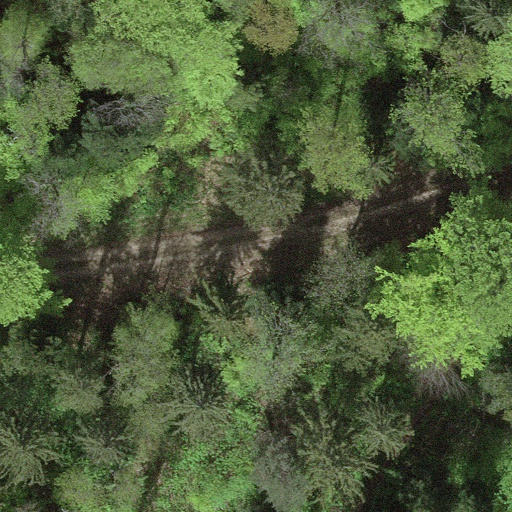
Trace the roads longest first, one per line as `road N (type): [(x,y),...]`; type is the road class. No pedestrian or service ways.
road 1 (track): [(0,261),(335,201),(511,148)]
road 2 (track): [(511,284),(425,389),(357,511)]
